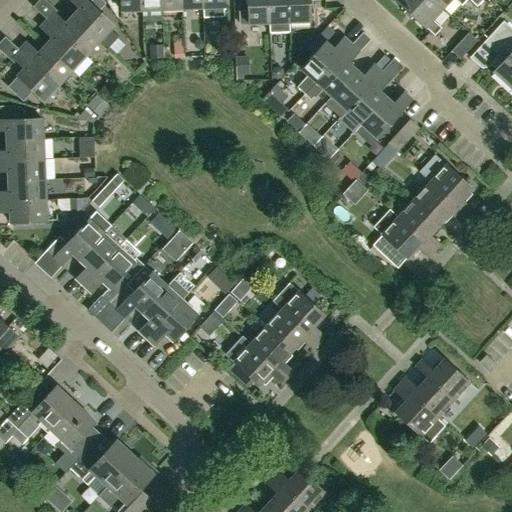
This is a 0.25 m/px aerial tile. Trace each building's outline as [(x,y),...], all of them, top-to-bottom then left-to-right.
[(65,21),(55,12),(57,10),(45,0),(39,0),(33,7),(46,18),(47,17),(84,52),(98,37),(87,27),(72,13),(65,21)] [(107,46),(117,34),(108,26),(112,22),(87,0),(71,0),(78,6),(72,13),(87,27),(98,37),(107,46)] [(120,0),(121,9),(141,8),(140,0),(120,0)] [(140,0),(141,8),(162,7),(161,0),(140,0)] [(203,15),(224,15),(223,0),(203,0),(203,6),(203,15)] [(249,22),(269,22),(268,0),(247,0),(248,10),(248,19),(249,22)] [(290,28),(290,21),(289,0),(268,0),(269,22),(269,29),(290,28)] [(310,20),(309,0),(289,0),(290,21),(310,20)] [(396,0),(434,35),(441,27),(431,18),(441,7),(433,0),(396,0)] [(248,19),(248,10),(240,11),(240,20),(248,19)] [(70,68),(84,52),(47,17),(46,18),(39,26),(51,37),(44,44),(70,68)] [(511,39),(509,37),(511,34),(511,29),(503,21),(484,41),(503,59),(492,71),(511,89),(511,88),(511,39)] [(459,58),(476,40),(468,33),(451,50),(459,58)] [(305,93),(351,43),(344,36),(333,48),(325,40),(301,67),(308,74),(297,86),(305,93)] [(38,51),(25,40),(18,48),(56,83),(70,68),(44,44),(38,51)] [(184,55),(184,41),(174,41),(175,56),(184,55)] [(331,95),(342,83),(355,69),(348,62),(359,50),(351,43),(305,93),(311,99),(313,96),(315,97),(324,88),(331,95)] [(150,58),(163,57),(163,45),(150,45),(150,58)] [(42,98),(56,83),(18,48),(11,56),(23,67),(16,75),(17,75),(8,85),(22,99),(32,89),(42,98)] [(235,58),(236,74),(249,74),(248,56),(235,57),(235,58)] [(361,122),(385,96),(378,89),(389,78),(397,68),(397,63),(392,59),(382,71),(381,71),(349,106),(341,115),(338,119),(353,132),(354,131),(361,122)] [(341,115),(381,71),(374,64),(363,76),(355,69),(342,83),(331,95),(326,102),(341,115)] [(273,68),(271,72),(273,77),(277,79),(282,77),(284,73),(282,68),(278,66),(273,68)] [(279,116),(281,115),(287,108),(280,102),(286,96),(274,85),(263,98),(261,100),(279,117),(279,116)] [(385,96),(361,122),(354,131),(370,145),(377,137),(412,98),(404,91),(393,103),(385,96)] [(105,112),(109,107),(95,94),(87,103),(99,115),(101,116),(105,112)] [(0,129),(5,129),(6,140),(42,138),(41,117),(22,118),(22,107),(12,105),(0,105),(0,110),(0,119),(0,129)] [(92,122),(95,119),(92,116),(82,107),(74,115),(92,122)] [(308,123),(301,131),(307,137),(314,129),(308,123)] [(397,152),(406,143),(396,134),(388,143),(397,151),(397,152)] [(0,149),(0,160),(43,159),(42,138),(6,140),(6,149),(0,149)] [(397,151),(388,143),(380,152),(389,160),(397,151)] [(328,158),(335,151),(327,144),(321,151),(328,158)] [(336,152),(329,160),(337,166),(344,159),(336,152)] [(44,179),(43,159),(0,160),(0,170),(7,170),(8,181),(44,179)] [(375,165),(371,161),(365,167),(370,171),(375,165)] [(467,216),(473,209),(462,198),(472,187),(447,164),(430,182),(467,216)] [(94,176),(93,168),(84,168),(84,177),(91,176),(94,176)] [(356,177),(365,185),(372,177),(363,169),(361,172),(356,177)] [(111,194),(124,180),(120,177),(120,176),(117,174),(104,188),(111,194)] [(0,202),(45,200),(44,179),(8,181),(8,190),(0,190),(0,202)] [(467,216),(430,182),(414,199),(440,223),(450,211),(461,222),(467,216)] [(143,198),(139,195),(130,205),(138,211),(146,202),(143,198)] [(435,250),(441,244),(430,233),(440,223),(414,199),(398,216),(435,250)] [(46,220),(45,200),(0,202),(0,212),(10,212),(10,222),(46,220)] [(68,201),(69,213),(69,225),(81,212),(81,201),(68,201)] [(407,257),(418,246),(429,257),(435,250),(398,216),(390,208),(374,226),(382,233),(382,234),(373,244),(395,265),(404,255),(407,257)] [(73,252),(80,259),(104,233),(110,227),(110,226),(96,212),(89,219),(67,243),(59,236),(48,248),(56,255),(54,257),(62,264),(73,252)] [(158,232),(168,222),(159,214),(150,224),(158,232)] [(190,243),(178,232),(165,246),(177,257),(190,243)] [(84,285),(119,247),(104,233),(80,259),(87,266),(76,278),(84,285)] [(126,283),(119,277),(134,261),(119,247),(84,285),(91,292),(103,280),(110,287),(102,295),(109,302),(126,283)] [(150,271),(144,265),(127,284),(126,283),(109,302),(124,316),(135,304),(142,311),(166,284),(151,270),(150,271)] [(221,272),(216,267),(209,274),(219,283),(226,276),(221,272)] [(188,291),(173,277),(166,284),(142,311),(149,317),(138,329),(146,337),(181,298),(188,291)] [(319,342),(325,335),(313,324),(324,312),(317,306),(304,294),(289,280),(273,299),(281,307),(319,342)] [(304,294),(317,306),(323,298),(311,287),(304,294)] [(172,338),(196,312),(181,298),(146,337),(154,344),(165,332),(172,338)] [(319,342),(281,307),(265,324),(291,348),(301,337),(313,348),(319,342)] [(0,348),(3,352),(18,336),(0,319),(0,348)] [(287,377),(293,370),(281,359),(291,348),(265,324),(249,342),(287,377)] [(281,383),(287,377),(249,342),(243,336),(227,353),(233,359),(245,370),(237,378),(247,387),(254,379),(259,383),(269,372),(281,383)] [(489,371),(496,364),(486,354),(479,362),(489,371)] [(469,381),(443,358),(433,369),(421,359),(416,365),(427,375),(453,399),(469,381)] [(453,399),(427,375),(417,386),(405,376),(400,382),(437,416),(453,399)] [(445,424),(437,416),(400,382),(394,389),(405,399),(395,410),(404,419),(409,423),(415,429),(429,442),(445,424)] [(74,402),(55,384),(45,395),(36,386),(6,418),(26,437),(41,421),(49,429),(74,402)] [(64,472),(69,468),(87,448),(76,438),(93,419),(74,402),(49,429),(60,439),(54,445),(63,452),(53,462),(64,472)] [(409,423),(404,419),(398,426),(409,436),(415,429),(409,423)] [(481,446),(491,455),(499,447),(489,437),(481,446)] [(133,456),(115,439),(102,454),(91,443),(87,448),(69,468),(86,483),(94,474),(106,485),(133,456)] [(135,511),(149,497),(138,487),(151,472),(154,469),(139,455),(136,459),(133,456),(106,485),(102,489),(114,501),(109,506),(116,511),(135,511)] [(325,491),(299,467),(289,478),(277,467),(271,474),(309,509),(325,491)] [(278,511),(305,511),(309,509),(271,474),(265,480),(277,491),(267,502),(278,511)] [(44,498),(52,505),(63,493),(55,486),(44,498)] [(278,511),(267,502),(257,511),(254,511),(245,502),(239,508),(243,511),(278,511)]
